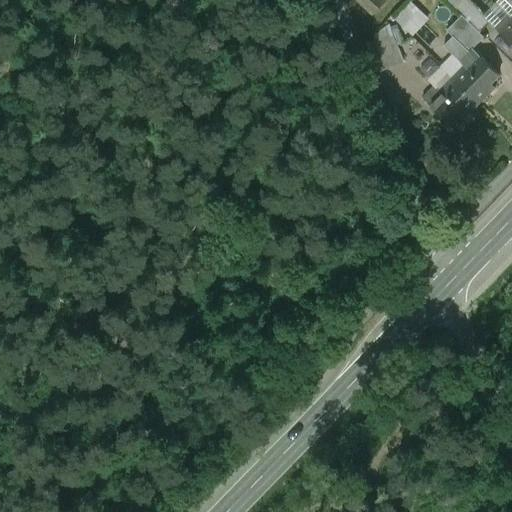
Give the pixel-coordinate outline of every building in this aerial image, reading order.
[(351,0),(370,18),(384,3),(380,0),(351,0)] [(489,24),(467,2),(455,14),(464,23),(466,20),(468,22),(466,25),(478,37),(489,25),(489,24)] [(406,5),(390,22),(408,39),(424,22),(406,5)] [(511,20),(511,22),(506,17),(493,30),(511,48),(511,20)] [(464,23),(459,19),(445,34),(451,40),(442,50),(458,66),(471,53),(482,41),(478,37),(464,23)] [(388,29),(361,39),(375,76),(402,66),(388,29)] [(471,53),(458,66),(463,70),(451,83),(476,108),(492,91),(488,87),(497,78),(471,53)] [(451,83),(438,70),(426,83),(434,90),(439,95),(451,83)] [(451,83),(439,95),(434,90),(421,103),(447,129),(456,120),(460,124),(476,108),(451,83)]
